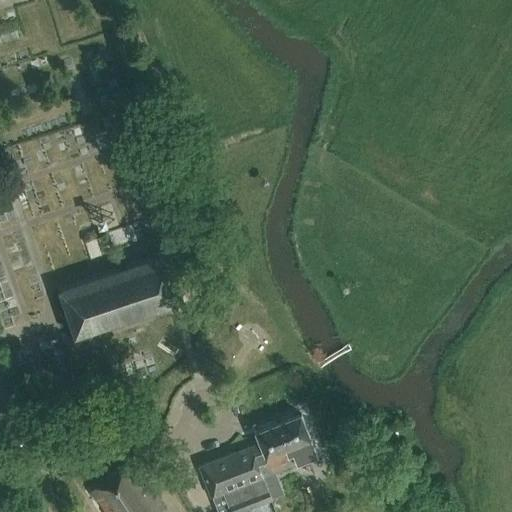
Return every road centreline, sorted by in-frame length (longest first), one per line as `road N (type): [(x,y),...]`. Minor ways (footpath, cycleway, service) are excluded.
road 1 (residential): [(0,423),(181,442)]
road 2 (residential): [(181,442),(213,432),(227,417),(217,396),(205,394),(186,418)]
